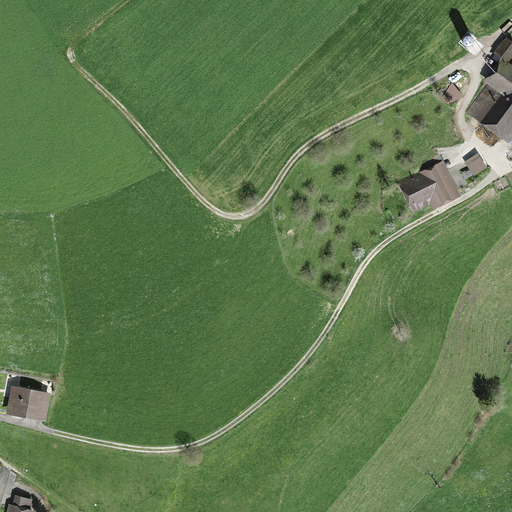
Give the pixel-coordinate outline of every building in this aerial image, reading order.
[(511,42),(508,40),(498,53),(508,61),(511,54),(511,42)] [(489,82),(468,111),(504,139),(511,128),(511,62),(510,65),(504,61),(489,82)] [(466,94),(453,87),(443,104),(456,112),(466,94)] [(434,148),(419,155),(427,170),(427,171),(440,164),(442,163),(434,148)] [(477,153),(464,161),(474,175),(487,166),(477,153)] [(449,183),(440,164),(427,171),(427,170),(403,182),(415,208),(433,199),(434,202),(435,201),(436,202),(454,194),(449,183)] [(44,415),(47,394),(14,388),(11,410),(44,415)] [(32,511),(27,511),(30,500),(16,496),(13,505),(11,505),(8,511),(32,511)]
